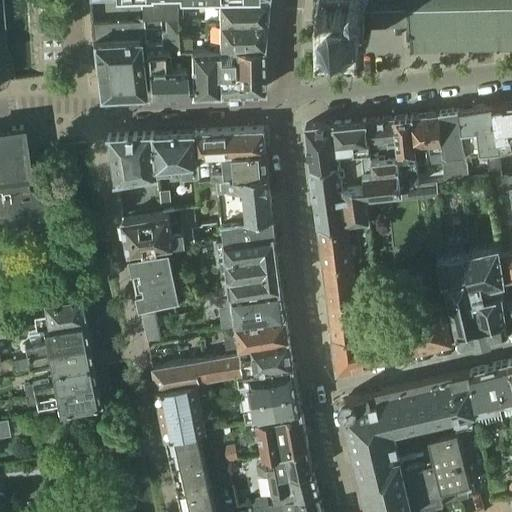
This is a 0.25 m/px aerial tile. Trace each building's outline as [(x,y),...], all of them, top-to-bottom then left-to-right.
[(178,18),(177,4),(177,0),(141,0),(143,18),(161,18),(165,18),(178,18)] [(264,18),(265,0),(177,0),(177,4),(218,3),(218,19),(264,18)] [(511,0),(319,0),(320,4),(327,4),(327,11),(333,11),(333,4),(365,3),(365,10),(372,10),(371,2),(377,2),(376,0),(410,0),(411,38),(511,35),(511,0)] [(161,26),(161,18),(143,18),(143,19),(144,26),(161,26)] [(169,47),(179,47),(179,34),(178,18),(165,18),(166,31),(162,31),(162,40),(145,40),(146,48),(147,49),(147,57),(150,91),(187,90),(186,64),(169,65),(169,47)] [(262,43),(264,18),(218,19),(218,39),(209,39),(208,34),(179,34),(179,47),(190,46),(214,45),(223,45),(231,45),(262,44),(262,43)] [(146,48),(145,40),(144,26),(143,19),(91,22),(92,39),(99,93),(146,91),(142,57),(147,57),(147,49),(146,48)] [(263,69),(262,44),(231,45),(231,54),(231,70),(263,69)] [(231,70),(231,54),(223,54),(223,45),(214,45),(190,46),(192,90),(263,88),(263,86),(263,69),(231,70)] [(511,100),(492,103),(500,150),(511,147),(511,100)] [(492,103),(476,105),(479,127),(477,127),(479,145),(479,146),(479,153),(488,152),(490,173),(503,172),(500,150),(492,103)] [(476,105),(459,108),(466,160),(473,160),(473,153),(479,153),(479,146),(479,145),(477,127),(479,127),(476,105)] [(459,108),(440,110),(443,161),(444,178),(467,178),(466,160),(459,108)] [(440,110),(429,111),(433,150),(434,161),(443,161),(440,110)] [(429,111),(413,113),(416,145),(417,161),(431,160),(431,161),(434,161),(433,150),(429,111)] [(417,161),(416,145),(413,113),(367,117),(369,139),(381,138),(382,142),(388,142),(387,137),(396,136),(398,155),(410,154),(412,167),(399,169),(401,185),(419,182),(417,161)] [(369,139),(367,117),(334,120),(338,146),(339,146),(349,146),(350,155),(371,153),(369,139)] [(340,156),(339,146),(338,146),(334,120),(305,123),(311,164),(339,161),(340,168),(346,167),(345,162),(349,162),(348,155),(340,156)] [(58,191),(57,188),(56,186),(55,183),(54,180),(52,178),(50,176),(48,174),(46,172),(44,170),(41,169),(39,168),(36,167),(33,166),(30,166),(27,166),(22,128),(24,127),(24,125),(0,128),(0,225),(18,223),(21,224),(23,225),(26,225),(28,226),(31,226),(34,225),(37,225),(39,224),(42,223),(45,222),(47,220),(50,218),(52,216),(53,214),(55,211),(56,208),(57,206),(58,203),(58,200),(58,197),(58,194),(58,191)] [(266,149),(264,126),(229,128),(213,128),(196,129),(197,153),(266,149)] [(199,177),(197,153),(196,129),(153,131),(158,175),(153,175),(154,177),(172,175),(172,169),(181,169),(182,178),(199,177)] [(158,175),(153,131),(108,133),(115,180),(153,175),(158,175)] [(268,170),(266,149),(197,153),(199,177),(217,176),(268,170)] [(339,161),(311,164),(319,223),(350,220),(360,219),(362,240),(363,256),(373,255),(371,239),(367,194),(402,191),(401,185),(399,169),(398,155),(371,157),(371,153),(350,155),(348,155),(349,162),(345,162),(346,167),(340,168),(339,161)] [(272,213),(268,170),(217,176),(218,188),(242,185),(245,217),(272,213)] [(163,211),(123,217),(130,250),(168,244),(186,242),(184,230),(172,232),(169,209),(164,210),(163,211)] [(225,236),(274,228),(272,213),(245,217),(224,220),(225,236)] [(351,228),(350,220),(319,223),(322,243),(355,239),(354,228),(351,228)] [(281,284),(274,228),(225,236),(213,237),(215,256),(225,254),(230,291),(218,294),(219,299),(282,289),(281,284)] [(356,243),(355,239),(322,243),(324,262),(354,258),(353,244),(356,243)] [(507,280),(506,279),(502,253),(501,247),(501,243),(465,252),(485,334),(510,328),(505,297),(504,289),(492,292),(490,284),(507,280)] [(172,264),(168,244),(130,250),(134,271),(172,264)] [(511,278),(511,251),(502,253),(506,279),(511,278)] [(485,334),(465,252),(437,259),(442,289),(447,288),(460,340),(485,334)] [(372,256),(364,257),(364,266),(373,266),(372,256)] [(367,293),(365,277),(359,278),(359,274),(360,274),(359,265),(355,265),(354,258),(324,262),(329,298),(365,293),(367,293)] [(137,290),(176,281),(172,264),(134,271),(137,290)] [(180,300),(176,281),(137,290),(141,308),(180,300)] [(286,315),(282,289),(219,299),(223,325),(286,315)] [(416,314),(414,304),(411,293),(376,302),(376,303),(367,305),(365,293),(329,298),(333,334),(349,330),(370,325),(405,317),(416,314)] [(84,320),(79,295),(43,301),(45,315),(34,316),(36,328),(43,327),(84,320)] [(440,298),(414,304),(416,314),(405,317),(413,350),(452,341),(443,307),(440,298)] [(156,309),(142,312),(147,338),(161,336),(156,309)] [(244,372),(242,361),(239,346),(252,344),(289,337),(286,315),(223,325),(227,352),(203,356),(207,378),(238,373),(244,372)] [(413,350),(405,317),(370,325),(378,359),(413,350)] [(88,341),(84,320),(43,327),(45,338),(25,342),(26,352),(88,341)] [(378,359),(370,325),(349,330),(357,364),(378,359)] [(357,364),(349,330),(333,334),(337,369),(357,364)] [(293,364),(289,337),(252,344),(255,359),(242,361),(244,372),(293,364)] [(27,357),(11,360),(14,373),(31,370),(30,362),(49,359),(51,369),(92,361),(88,341),(26,352),(27,357)] [(207,378),(203,356),(152,364),(157,387),(198,380),(207,378)] [(492,364),(469,369),(477,409),(476,410),(477,412),(501,406),(504,406),(506,414),(511,412),(511,372),(509,359),(492,364)] [(96,381),(92,361),(51,369),(53,378),(24,384),(26,394),(96,381)] [(297,386),(293,364),(244,372),(238,373),(240,384),(241,384),(243,396),(297,386)] [(349,401),(343,403),(355,451),(357,460),(390,452),(400,450),(397,440),(395,429),(476,410),(477,409),(469,369),(469,368),(451,373),(451,372),(385,388),(348,397),(349,401)] [(202,404),(198,380),(157,387),(162,411),(202,404)] [(96,381),(26,394),(28,404),(47,400),(49,410),(59,409),(100,401),(96,381)] [(243,396),(239,397),(241,410),(245,410),(247,421),(258,418),(302,410),(297,386),(243,396)] [(206,428),(202,404),(162,411),(167,435),(199,430),(206,428)] [(308,446),(302,410),(258,418),(263,450),(248,452),(249,456),(264,453),(308,446)] [(0,434),(10,433),(7,417),(0,418),(0,434)] [(390,452),(357,460),(369,511),(390,511),(412,508),(443,501),(443,502),(458,499),(458,498),(469,496),(468,490),(466,483),(471,482),(460,437),(458,429),(440,434),(428,437),(430,445),(423,446),(423,444),(400,450),(390,452)] [(204,455),(199,430),(167,435),(173,462),(204,455)] [(221,432),(210,434),(220,483),(232,481),(221,432)] [(313,470),(308,446),(264,453),(264,455),(257,461),(259,472),(269,475),(272,494),(289,491),(290,496),(295,495),(290,475),(313,470)] [(210,480),(204,455),(173,462),(178,487),(210,480)] [(290,496),(273,499),(274,503),(275,507),(288,504),(287,501),(319,494),(313,471),(313,470),(290,475),(295,495),(290,496)] [(216,506),(210,480),(178,487),(184,511),(209,506),(209,507),(216,506)] [(269,504),(254,507),(254,511),(273,511),(274,511),(284,509),(284,511),(316,511),(324,510),(319,494),(287,501),(288,504),(275,507),(274,503),(269,504)] [(117,511),(115,497),(77,504),(78,511),(117,511)]
